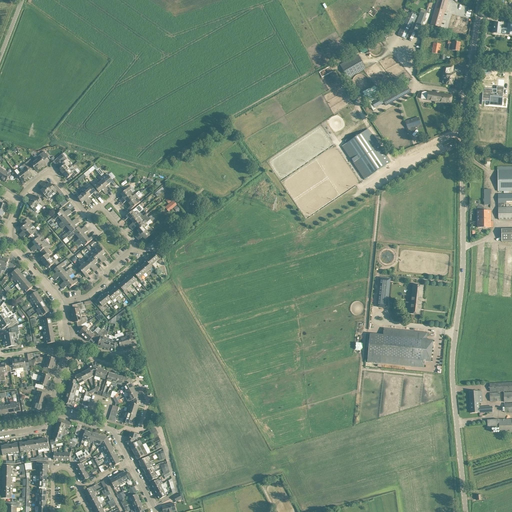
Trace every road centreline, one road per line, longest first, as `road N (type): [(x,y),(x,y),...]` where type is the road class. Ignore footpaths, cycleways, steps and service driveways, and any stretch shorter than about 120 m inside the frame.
road 1 (unclassified): [(465,511),(452,378),(463,135),(481,0)]
road 2 (residential): [(63,365),(90,358),(133,371),(147,400),(139,430),(115,434)]
road 3 (unknown): [(464,127),(419,147),(359,191)]
